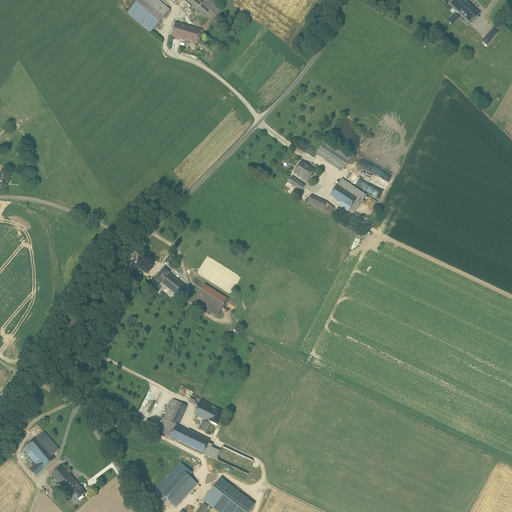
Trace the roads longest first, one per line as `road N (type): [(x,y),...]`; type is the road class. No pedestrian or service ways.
road 1 (unclassified): [(345,0),(313,61),(134,256),(76,404)]
road 2 (track): [(140,247),(34,200),(0,198)]
road 3 (unclassified): [(146,511),(76,404)]
